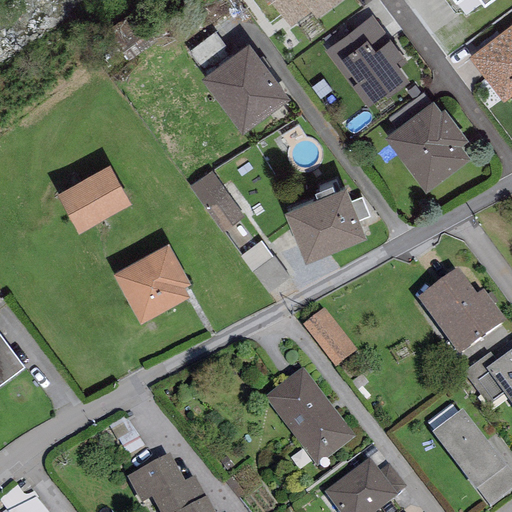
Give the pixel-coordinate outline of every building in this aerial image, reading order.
[(275,0),(292,22),(313,6),(317,11),(332,0),(275,0)] [(324,48),(333,59),(366,33),(375,46),(389,35),(370,12),(324,48)] [(511,20),(468,53),(503,99),(511,92),(511,20)] [(333,59),(367,101),(383,88),(387,93),(409,75),(396,59),(403,52),(389,35),(375,46),(366,33),(333,59)] [(248,37),(201,72),(241,127),(289,92),(248,37)] [(432,95),(383,132),(425,187),(470,154),(461,142),(469,136),(445,104),(441,107),(432,95)] [(57,187),(78,226),(131,198),(109,159),(57,187)] [(211,169),(191,183),(224,230),(244,216),(211,169)] [(346,178),(284,202),(305,253),(366,229),(346,178)] [(260,236),(239,252),(253,270),(274,254),(260,236)] [(169,239),(113,268),(140,318),(190,292),(184,282),(190,279),(169,239)] [(274,254),(253,270),(269,290),(289,274),(274,254)] [(458,271),(418,299),(459,356),(505,323),(483,292),(476,296),(458,271)] [(323,311),(302,326),(335,368),(357,350),(323,311)] [(0,333),(0,381),(23,365),(0,333)] [(511,352),(497,364),(486,371),(504,395),(511,406),(511,352)] [(486,371),(497,364),(490,355),(464,374),(490,407),(504,395),(486,371)] [(316,467),(355,438),(304,370),(265,398),(316,467)] [(462,412),(432,435),(485,503),(489,508),(511,490),(511,473),(503,461),(501,462),(462,412)] [(170,455),(126,478),(141,505),(152,498),(159,511),(182,511),(207,499),(195,477),(185,483),(170,455)] [(370,460),(323,496),(336,511),(379,511),(399,497),(397,494),(379,471),(370,460)] [(388,464),(379,471),(397,494),(406,487),(388,464)] [(213,511),(207,499),(182,511),(213,511)]
